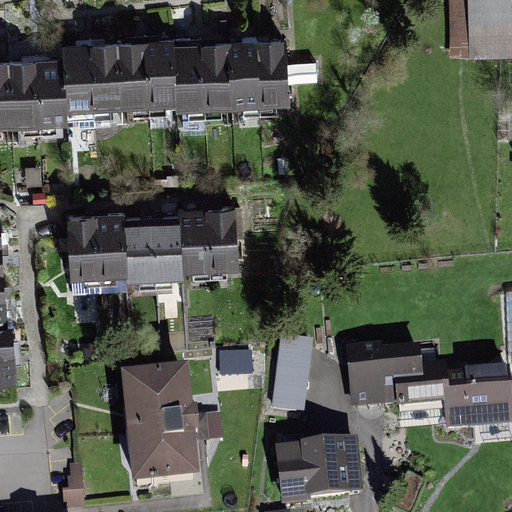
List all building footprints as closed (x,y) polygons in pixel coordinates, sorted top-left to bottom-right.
[(511,0),(449,0),(451,62),(511,61),(511,0)] [(289,44),(261,45),(264,106),(292,105),(289,44)] [(175,45),(147,46),(150,107),(178,106),(175,50),(175,45)] [(261,45),(232,47),(235,108),(264,106),(261,45)] [(147,46),(118,48),(121,108),(150,107),(147,46)] [(232,47),(204,48),(207,109),(235,108),(232,47)] [(118,48),(90,49),(93,110),(121,108),(118,48)] [(204,48),(175,50),(178,106),(178,110),(207,109),(204,48)] [(90,49),(61,50),(62,63),(64,111),(93,110),(90,49)] [(62,63),(34,65),(37,126),(65,124),(64,111),(62,63)] [(34,65),(5,66),(8,127),(37,126),(34,65)] [(5,66),(0,66),(0,127),(8,127),(5,66)] [(237,210),(209,212),(213,282),(242,281),(237,210)] [(209,212),(181,213),(181,222),(185,284),(213,282),(209,212)] [(124,217),(95,219),(100,289),(128,288),(124,226),(124,217)] [(95,219),(67,220),(71,291),(100,289),(95,219)] [(181,222),(153,224),(157,295),(185,293),(185,284),(181,222)] [(153,224),(124,226),(128,288),(129,297),(157,295),(153,224)] [(0,275),(0,304),(8,304),(6,275),(0,275)] [(0,304),(0,332),(10,332),(8,304),(0,304)] [(0,332),(0,361),(15,360),(13,332),(10,332),(0,332)] [(278,341),(276,412),(310,413),(312,342),(278,341)] [(417,351),(347,358),(353,414),(380,412),(378,391),(392,389),(420,387),(420,377),(417,351)] [(253,375),(254,356),(224,355),(224,374),(253,375)] [(0,361),(0,389),(17,389),(15,360),(0,361)] [(420,387),(392,389),(395,419),(449,414),(448,396),(446,375),(420,377),(420,387)] [(448,396),(449,414),(453,436),(511,433),(511,380),(459,384),(459,398),(448,396)] [(197,488),(188,382),(125,388),(134,493),(197,488)] [(358,449),(277,459),(283,510),(364,501),(358,449)]
